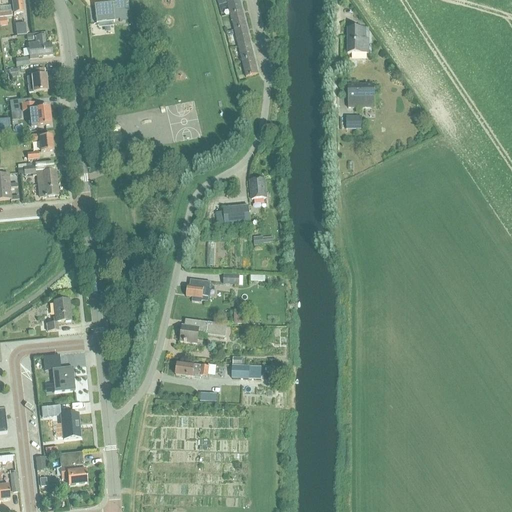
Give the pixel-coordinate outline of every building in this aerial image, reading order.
[(17,0),(18,0),(12,1),(14,15),(24,13),(21,0),(17,0)] [(101,5),(93,5),(94,13),(95,13),(96,24),(114,22),(114,21),(119,21),(119,23),(127,22),(126,13),(128,13),(128,7),(126,7),(125,3),(127,3),(126,0),(113,0),(114,3),(101,5)] [(238,0),(226,0),(218,2),(219,6),(227,4),(230,16),(242,13),(238,0)] [(0,18),(12,17),(10,6),(2,7),(0,7),(0,18)] [(230,16),(234,31),(246,28),(242,13),(230,16)] [(25,24),(15,25),(16,37),(26,36),(25,24)] [(234,31),(238,47),(250,44),(246,28),(234,31)] [(347,54),(369,54),(369,40),(361,40),(361,29),(348,29),(347,54)] [(37,58),(52,56),(51,45),(45,45),(44,36),(35,37),(36,44),(28,44),(30,60),(38,59),(37,58)] [(238,47),(242,62),(253,59),(250,44),(238,47)] [(253,59),(242,62),(246,78),(257,75),(253,59)] [(18,69),(4,71),(5,79),(20,77),(18,69)] [(29,72),(29,78),(27,78),(28,94),(47,92),(45,76),(44,76),(44,70),(29,72)] [(347,87),(348,109),(374,109),(374,87),(347,87)] [(17,102),(9,103),(10,114),(19,112),(18,105),(17,102)] [(28,110),(30,128),(50,126),(48,109),(35,110),(34,103),(31,104),(21,105),(22,111),(28,110)] [(347,130),(371,130),(371,118),(362,118),(346,118),(347,130)] [(39,142),(40,153),(52,152),(51,138),(46,139),(46,136),(31,137),(31,143),(39,142)] [(33,168),(17,169),(18,176),(24,176),(32,175),(32,176),(36,176),(38,198),(47,197),(47,198),(53,198),(53,197),(56,196),(54,172),(34,174),(33,168)] [(0,175),(0,187),(7,187),(7,189),(15,188),(15,184),(7,185),(6,175),(0,175)] [(250,182),(252,201),(266,200),(264,180),(250,182)] [(7,187),(0,187),(0,200),(8,200),(8,201),(16,200),(16,196),(8,197),(7,189),(7,187)] [(216,227),(249,224),(247,208),(223,210),(224,214),(215,215),(216,227)] [(263,237),(253,238),(254,246),(264,245),(263,244),(263,239),(263,237)] [(223,286),(239,286),(239,277),(239,276),(224,276),(223,286)] [(187,288),(185,298),(192,298),(191,303),(201,304),(201,302),(207,303),(208,298),(210,298),(211,292),(209,291),(210,285),(190,282),(189,289),(187,288)] [(53,324),(46,324),(47,333),(58,332),(57,326),(56,323),(70,322),(69,308),(67,309),(66,301),(53,303),(55,318),(52,318),(53,324)] [(234,314),(234,325),(242,325),(242,313),(234,314)] [(224,338),(226,326),(185,321),(184,327),(182,327),(180,343),(184,343),(184,344),(187,344),(197,345),(199,332),(206,333),(206,336),(224,338)] [(46,369),(61,367),(60,354),(44,356),(46,369)] [(208,365),(208,368),(193,366),(193,368),(177,366),(175,376),(192,379),(192,378),(200,379),(200,377),(207,378),(207,376),(215,377),(216,367),(208,365)] [(72,368),(51,370),(54,393),(75,391),(72,368)] [(231,369),(231,381),(247,382),(260,383),(261,370),(247,369),(231,369)] [(203,391),(203,400),(218,401),(218,392),(203,391)] [(77,415),(61,417),(63,441),(80,439),(77,415)] [(48,453),(59,452),(58,445),(47,446),(48,453)] [(67,480),(68,486),(86,484),(85,471),(83,472),(81,453),(59,456),(61,480),(67,480)] [(40,458),(35,459),(37,471),(45,470),(44,458),(43,458),(40,458)] [(17,493),(15,474),(9,475),(11,494),(17,493)] [(0,478),(0,502),(10,502),(8,487),(1,487),(0,478)]
